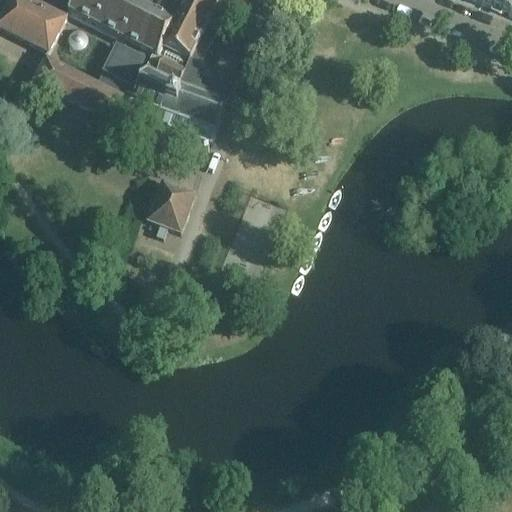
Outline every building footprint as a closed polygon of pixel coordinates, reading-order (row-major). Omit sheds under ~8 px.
[(27,0),(26,0),(12,0),(0,25),(0,31),(50,58),(69,21),(68,21),(27,0)] [(159,60),(176,26),(175,25),(154,15),(126,0),(125,0),(55,0),(55,1),(52,0),(27,0),(68,21),(70,18),(135,51),(157,63),(159,60)] [(163,0),(182,9),(187,0),(126,0),(154,15),(161,0),(163,0)] [(187,0),(182,9),(175,25),(176,26),(159,60),(187,75),(188,71),(198,74),(218,34),(214,32),(224,14),(218,11),(223,1),(220,0),(187,0)] [(273,0),(222,0),(223,1),(218,11),(224,14),(255,26),(256,26),(262,28),(273,0)] [(511,0),(487,0),(485,7),(511,17),(511,0)] [(157,63),(135,51),(115,95),(133,104),(134,101),(137,103),(132,116),(212,147),(228,105),(217,101),(222,88),(187,75),(159,60),(157,63)] [(115,95),(47,61),(34,85),(121,129),(133,104),(115,95)] [(147,225),(161,230),(157,240),(165,243),(168,233),(182,238),(197,197),(162,185),(147,225)] [(246,220),(278,229),(284,207),(252,198),(246,220)] [(147,288),(139,311),(155,317),(163,294),(147,288)]
